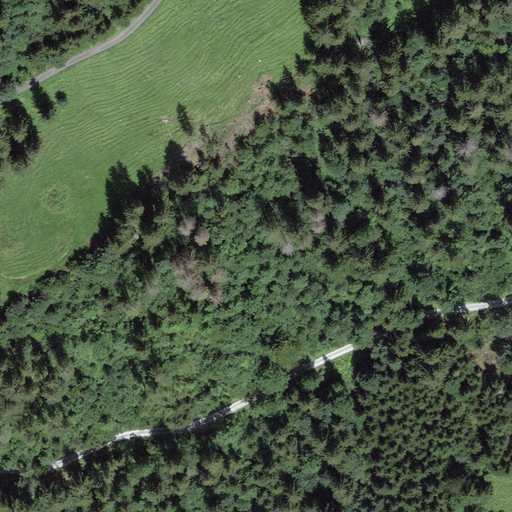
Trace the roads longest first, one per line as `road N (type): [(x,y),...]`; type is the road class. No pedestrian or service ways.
road 1 (track): [(0,470),(60,465),(129,437),(203,422),(424,318),(511,302)]
road 2 (track): [(159,0),(123,37),(0,102)]
